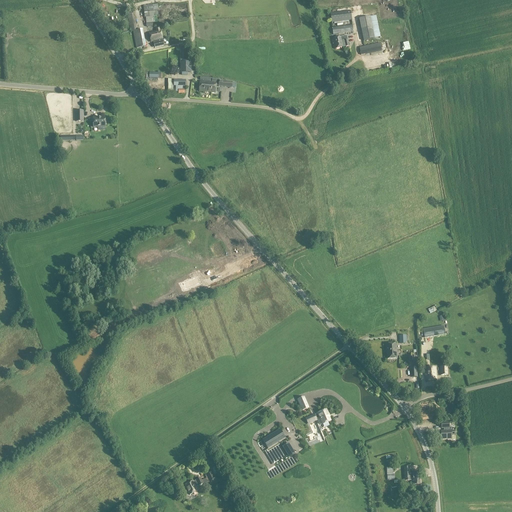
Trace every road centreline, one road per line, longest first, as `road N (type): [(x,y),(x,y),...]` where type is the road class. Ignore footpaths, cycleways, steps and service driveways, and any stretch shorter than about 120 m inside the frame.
road 1 (tertiary): [(404,408),(213,196),(141,92)]
road 2 (unclassified): [(0,84),(141,92)]
